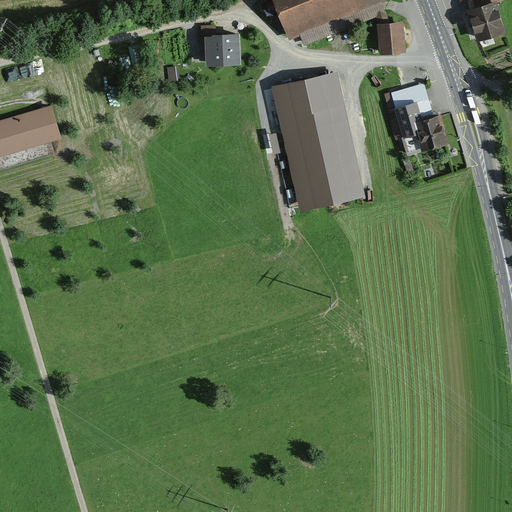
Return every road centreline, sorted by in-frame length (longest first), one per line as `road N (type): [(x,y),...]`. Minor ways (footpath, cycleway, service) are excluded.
road 1 (track): [(0,68),(230,17),(308,54),(449,58)]
road 2 (primary): [(511,289),(469,114),(426,0)]
road 3 (track): [(84,511),(0,226)]
